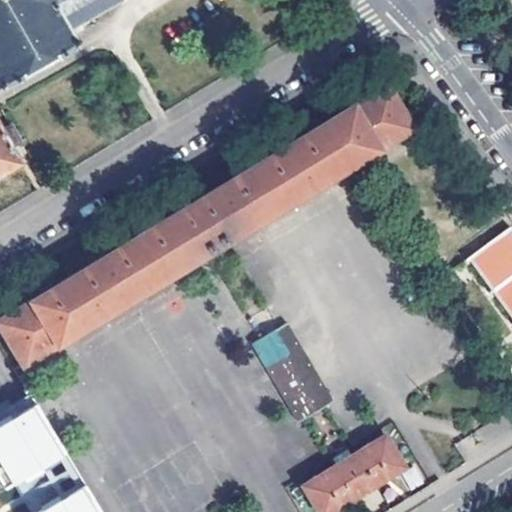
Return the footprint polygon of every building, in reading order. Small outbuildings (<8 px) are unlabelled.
[(0,0),(0,89),(5,86),(3,82),(71,44),(73,48),(79,45),(77,41),(81,39),(79,35),(75,37),(71,29),(120,0),(0,0)] [(0,320),(0,329),(23,366),(413,127),(386,85),(0,320)] [(0,176),(21,164),(0,124),(0,176)] [(511,234),(507,228),(471,256),(511,309),(511,234)] [(250,347),(296,424),(335,400),(288,324),(280,328),(279,326),(258,339),(260,341),(250,347)] [(34,403),(0,423),(0,482),(3,487),(12,482),(44,462),(63,450),(34,403)] [(304,485),(322,511),(329,511),(391,474),(374,443),(304,485)] [(44,462),(12,482),(30,511),(36,511),(65,495),(44,462)] [(100,511),(83,484),(65,495),(36,511),(100,511)]
